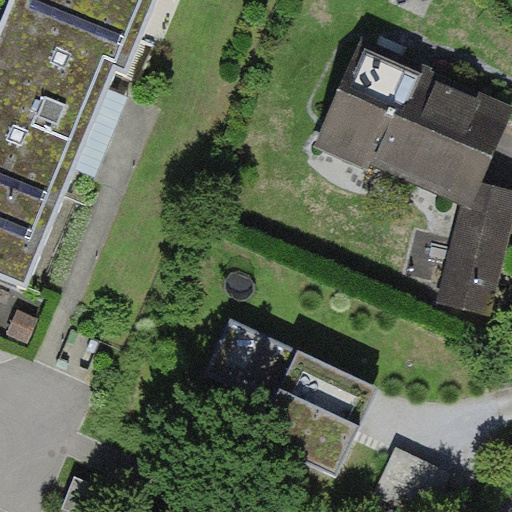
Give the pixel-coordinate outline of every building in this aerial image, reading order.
[(154,0),(0,0),(0,270),(32,284),(102,121),(154,0)] [(511,105),(358,33),(314,127),(468,199),(511,105)] [(439,298),(494,311),(511,235),(511,210),(462,199),(439,298)] [(380,376),(294,339),(253,433),(339,470),(380,376)] [(430,511),(452,467),(398,442),(374,494),(412,511),(430,511)]
